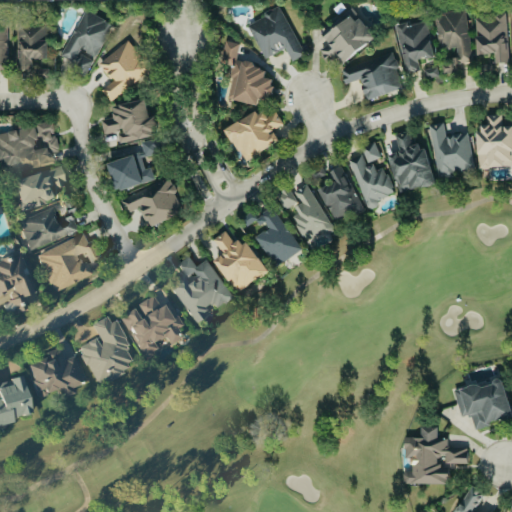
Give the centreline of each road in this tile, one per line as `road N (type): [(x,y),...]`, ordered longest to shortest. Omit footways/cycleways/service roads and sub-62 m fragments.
road 1 (residential): [(0,335),(42,321),(135,266),(327,133),(454,92),(511,92)]
road 2 (residential): [(0,102),(72,102),(82,158),(135,266)]
road 3 (residential): [(217,160),(184,37)]
